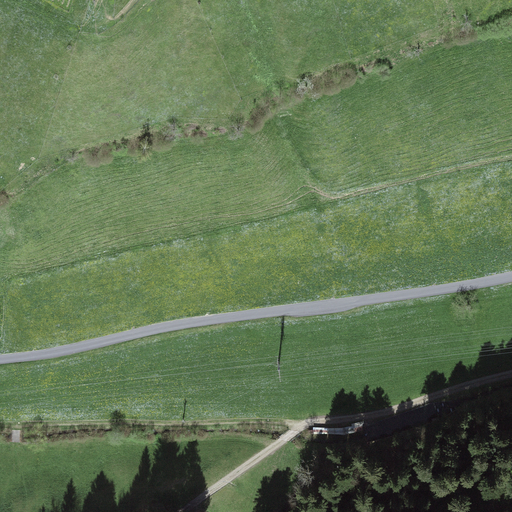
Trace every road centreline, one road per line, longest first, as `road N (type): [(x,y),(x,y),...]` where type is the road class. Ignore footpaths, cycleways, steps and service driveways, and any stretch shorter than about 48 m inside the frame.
road 1 (unclassified): [(511,276),(187,322),(0,359)]
road 2 (track): [(302,426),(14,425)]
road 3 (track): [(511,374),(385,413),(302,426)]
road 4 (track): [(302,426),(190,511)]
